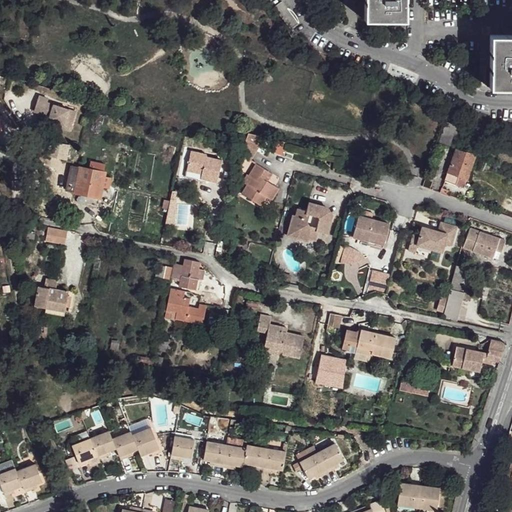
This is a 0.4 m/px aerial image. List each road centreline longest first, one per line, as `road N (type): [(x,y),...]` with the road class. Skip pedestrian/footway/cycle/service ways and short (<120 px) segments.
road 1 (residential): [(49,224),(206,258),(242,286),(511,339)]
road 2 (residential): [(27,511),(145,479),(292,502),(336,493),(397,458),(481,463)]
road 3 (residential): [(379,188),(420,191),(511,226)]
